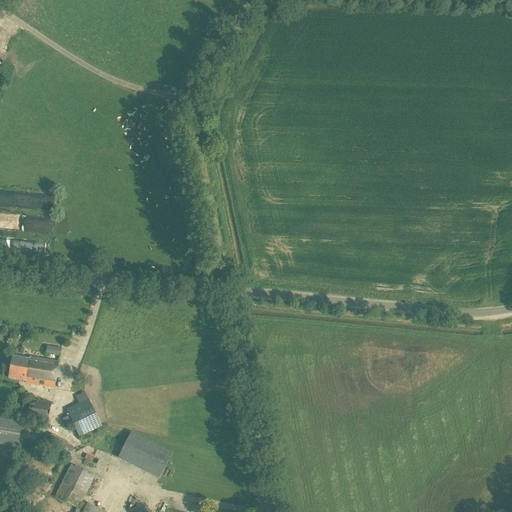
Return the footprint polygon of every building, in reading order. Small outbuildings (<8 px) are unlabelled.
[(47,346),(46,354),(60,356),(61,348),(47,346)] [(12,357),(8,378),(25,381),(25,383),(31,384),(40,386),(53,388),(57,363),(45,360),(29,358),(29,360),(12,357)] [(47,425),(51,403),(24,398),(20,420),(47,425)] [(101,427),(88,399),(66,410),(69,417),(63,420),(67,428),(73,425),(79,437),(101,427)] [(32,434),(33,423),(0,418),(0,445),(18,448),(20,432),(32,434)] [(160,477),(173,452),(132,430),(118,455),(160,477)] [(68,442),(50,433),(49,437),(45,435),(39,447),(66,459),(72,446),(67,444),(68,442)] [(100,511),(81,502),(94,476),(70,464),(53,499),(77,510),(75,511),(100,511)] [(31,481),(22,497),(32,502),(33,503),(43,486),(32,480),(31,481)]
